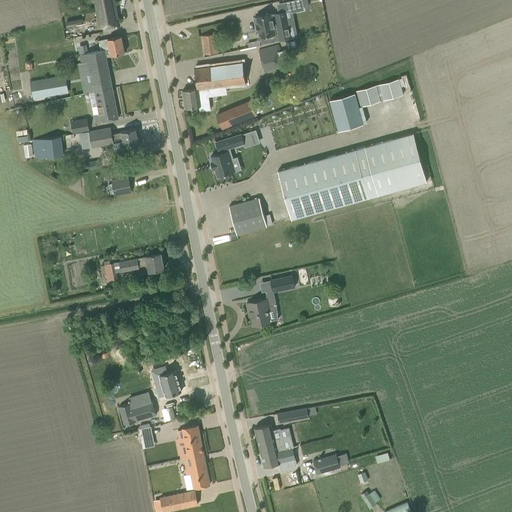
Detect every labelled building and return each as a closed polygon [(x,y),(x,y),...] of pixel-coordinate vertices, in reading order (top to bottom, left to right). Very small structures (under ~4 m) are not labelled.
[(113,0),(94,0),(100,27),(118,23),(113,0)] [(292,0),(288,1),(291,13),(304,10),(303,7),(309,6),(307,0),(292,0)] [(291,38),(285,11),(274,13),(274,14),(271,15),(271,13),(269,14),(266,13),(265,15),(255,17),(256,18),(254,18),(255,24),(257,24),(259,37),(278,33),(279,40),(291,38)] [(201,36),(204,54),(218,52),(216,34),(201,36)] [(121,36),(100,40),(102,51),(105,50),(106,56),(124,53),(121,36)] [(278,45),(258,50),(264,72),(284,66),(278,45)] [(92,81),(94,91),(112,88),(105,50),(102,51),(81,55),(82,63),(80,63),(83,76),(87,75),(89,82),(92,81)] [(197,88),(182,90),(185,108),(195,106),(199,106),(200,111),(210,109),(208,96),(207,88),(225,86),(246,83),(244,71),(243,61),(194,68),(197,88)] [(65,76),(30,82),(33,99),(68,93),(65,76)] [(399,79),(377,85),(382,100),(403,94),(399,79)] [(377,85),(356,91),(360,106),(382,100),(377,85)] [(96,122),(118,118),(112,88),(94,91),(96,105),(89,107),(91,115),(94,115),(96,122)] [(363,124),(355,93),(330,100),(338,131),(363,124)] [(252,100),(218,114),(224,129),(256,116),(258,116),(252,100)] [(83,123),(72,125),(73,133),(84,131),(83,123)] [(140,143),(139,137),(137,136),(135,129),(112,134),(110,127),(101,129),(89,132),(92,148),(113,143),(114,150),(129,147),(139,145),(138,144),(140,143)] [(278,170),(291,219),(426,182),(413,133),(278,170)] [(225,174),(234,171),(227,148),(244,143),(241,134),(215,142),(218,151),(219,151),(220,153),(211,156),(213,161),(211,162),(213,169),(215,168),(217,176),(219,176),(220,177),(222,177),(223,176),(225,175),(225,174)] [(64,154),(62,144),(61,136),(33,140),(35,158),(64,154)] [(22,141),(24,157),(32,156),(30,140),(22,141)] [(98,160),(89,162),(90,169),(99,168),(98,160)] [(111,180),(115,195),(131,192),(128,177),(111,180)] [(264,216),(259,198),(229,206),(237,234),(267,226),(266,225),(264,216)] [(269,214),(264,216),(266,225),(272,224),(269,214)] [(160,253),(120,261),(122,272),(140,268),(140,266),(148,264),(149,272),(163,269),(160,253)] [(104,265),(109,288),(119,286),(114,263),(104,265)] [(292,275),(270,280),(273,291),(295,287),(292,275)] [(256,300),(246,303),(248,312),(250,312),(251,317),(253,325),(270,321),(278,319),(275,305),(270,306),(268,298),(256,300)] [(185,361),(195,359),(193,349),(183,351),(185,361)] [(167,370),(155,373),(160,389),(163,388),(166,397),(181,392),(175,371),(168,373),(167,370)] [(156,414),(152,400),(131,406),(130,403),(119,406),(124,425),(136,421),(136,420),(156,414)] [(307,408),(289,411),(291,421),(308,418),(307,408)] [(255,428),(264,467),(288,461),(288,459),(295,457),(293,446),(285,448),(280,428),(272,430),(270,424),(255,428)] [(138,426),(139,446),(152,446),(151,425),(138,426)] [(182,429),(178,430),(181,445),(185,444),(188,457),(185,458),(187,470),(186,471),(187,474),(183,475),(186,489),(209,485),(197,425),(182,428),(182,429)] [(336,454),(313,460),(317,474),(340,467),(336,454)] [(176,466),(157,470),(162,492),(170,491),(169,485),(179,483),(176,466)] [(163,511),(187,506),(184,492),(160,497),(163,511)] [(375,504),(375,503),(369,494),(363,498),(369,508),(375,504)] [(382,511),(406,511),(409,511),(405,501),(382,511)]
